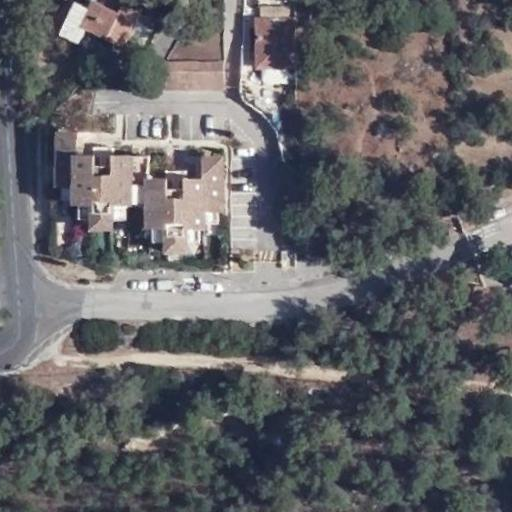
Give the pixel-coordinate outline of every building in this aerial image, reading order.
[(86,0),(73,0),(62,25),(80,33),(88,22),(124,39),(143,0),(87,0),(86,0)] [(283,14),(251,15),(254,63),(256,63),(257,75),(260,78),(285,77),(284,62),(286,62),(283,14)] [(216,54),(158,54),(158,82),(217,82),(216,54)] [(90,167),(89,147),(73,147),(72,128),(54,128),(54,178),(58,178),(71,178),(72,191),(72,199),(88,198),(87,207),(106,207),(106,199),(121,199),(128,199),(129,193),(142,193),(143,222),(148,222),(162,223),(162,231),(180,231),(180,222),(195,222),(200,222),(199,217),(199,202),(213,202),(219,202),(215,151),(196,152),(196,172),(180,173),(180,189),(163,190),(162,172),(143,172),(142,147),(106,148),(107,167),(90,167)] [(90,139),(89,147),(90,167),(107,167),(106,148),(105,140),(90,139)] [(163,165),(162,172),(163,190),(180,189),(180,173),(179,164),(163,165)] [(57,191),(72,191),(71,178),(58,178),(57,191)] [(88,213),(87,207),(88,198),(72,199),(73,211),(88,213)] [(121,212),(121,199),(106,199),(106,207),(106,212),(121,212)] [(214,215),(213,202),(199,202),(199,217),(214,215)] [(106,212),(106,207),(87,207),(88,213),(88,221),(105,222),(106,212)] [(162,237),(162,231),(162,223),(148,222),(148,236),(162,237)] [(180,222),(180,231),(181,237),(197,237),(195,222),(180,222)] [(181,237),(180,231),(162,231),(162,237),(163,245),(181,245),(181,237)]
